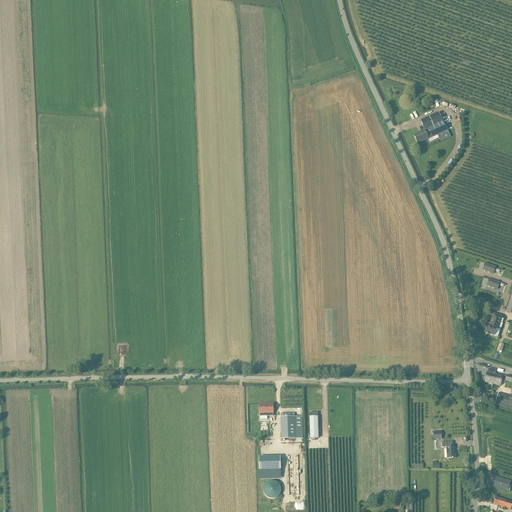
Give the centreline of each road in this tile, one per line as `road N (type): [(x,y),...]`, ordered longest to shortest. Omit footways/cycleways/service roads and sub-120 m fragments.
road 1 (unclassified): [(0,380),(468,381)]
road 2 (unclassified): [(468,381),(444,244),(339,0)]
road 3 (track): [(329,511),(324,380)]
road 4 (unclassified): [(473,511),(468,381)]
